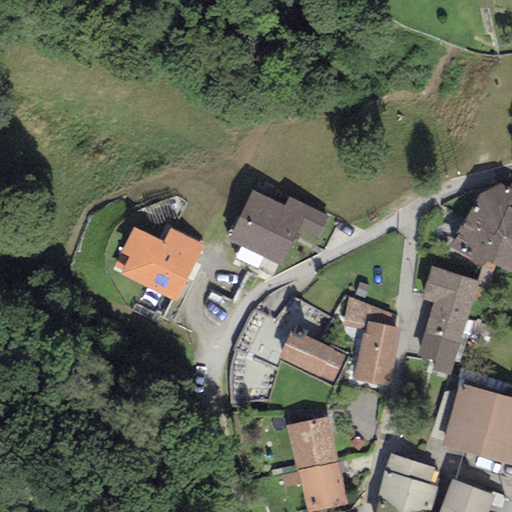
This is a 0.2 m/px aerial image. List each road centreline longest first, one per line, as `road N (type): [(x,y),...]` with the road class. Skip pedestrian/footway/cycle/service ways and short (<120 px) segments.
road 1 (residential): [(411,211),(242,308),(214,364),(222,432)]
road 2 (residential): [(377,441),(403,325),(411,211)]
road 3 (residential): [(377,441),(511,489)]
